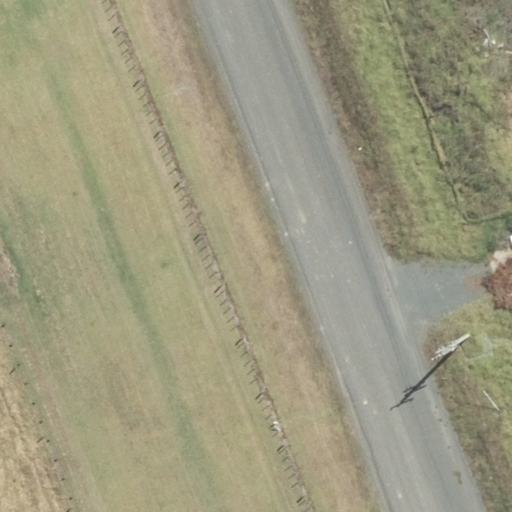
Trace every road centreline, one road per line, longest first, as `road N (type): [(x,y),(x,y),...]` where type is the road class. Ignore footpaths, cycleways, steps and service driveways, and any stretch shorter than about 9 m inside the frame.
road 1 (unclassified): [(420,511),(227,0)]
road 2 (unclassified): [(304,0),(369,70),(511,164)]
